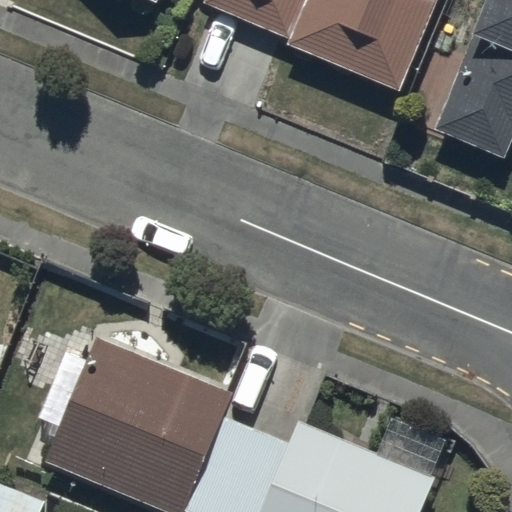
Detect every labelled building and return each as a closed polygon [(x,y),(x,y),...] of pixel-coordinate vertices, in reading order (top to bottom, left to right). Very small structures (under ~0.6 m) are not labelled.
[(300,0),(285,38),(400,84),(434,0),(300,0)] [(511,0),(484,0),(475,23),(434,118),(505,151),(511,131),(511,130),(511,0)] [(98,330),(45,454),(180,511),(181,511),(238,384),(98,330)] [(258,511),(415,511),(433,470),(300,415),(291,436),(258,511)] [(37,511),(45,496),(0,476),(0,511),(37,511)]
